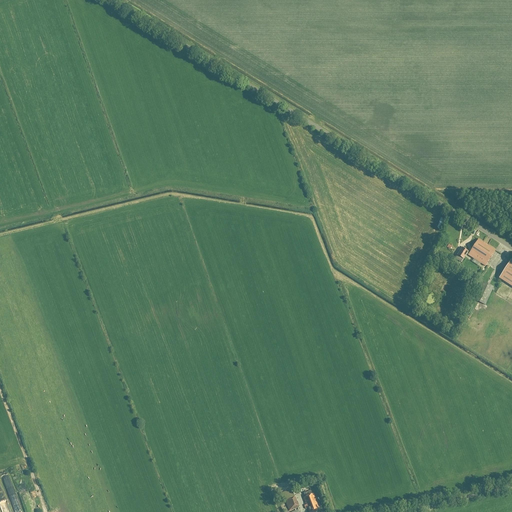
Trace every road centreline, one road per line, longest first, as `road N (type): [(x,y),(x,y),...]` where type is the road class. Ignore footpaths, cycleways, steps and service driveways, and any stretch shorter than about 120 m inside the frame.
road 1 (unclassified): [(511,248),(111,0)]
road 2 (track): [(45,511),(0,387)]
